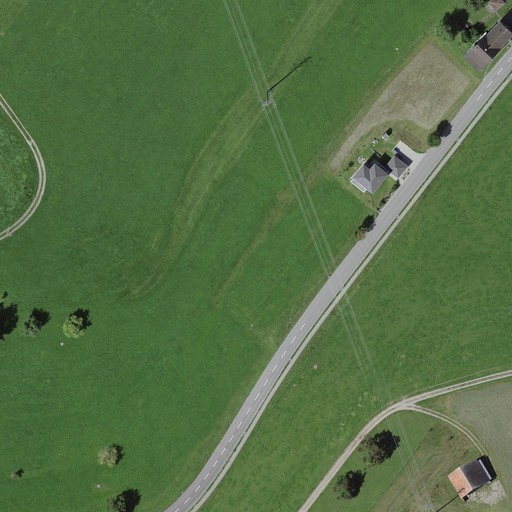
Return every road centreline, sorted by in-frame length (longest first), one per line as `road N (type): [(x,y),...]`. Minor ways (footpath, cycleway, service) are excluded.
road 1 (tertiary): [(175,511),(319,305),(511,57)]
road 2 (track): [(511,379),(398,407),(307,511)]
road 3 (track): [(0,239),(33,211),(45,173),(0,96)]
road 4 (track): [(505,489),(476,439),(423,410),(398,407)]
